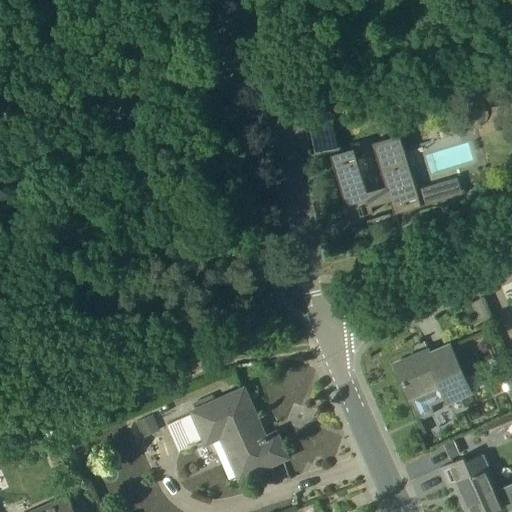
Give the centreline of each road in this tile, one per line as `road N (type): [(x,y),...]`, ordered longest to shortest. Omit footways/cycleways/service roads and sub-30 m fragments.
road 1 (residential): [(328,338),(309,289),(241,0)]
road 2 (residential): [(511,258),(328,338)]
road 3 (residential): [(401,511),(328,338)]
